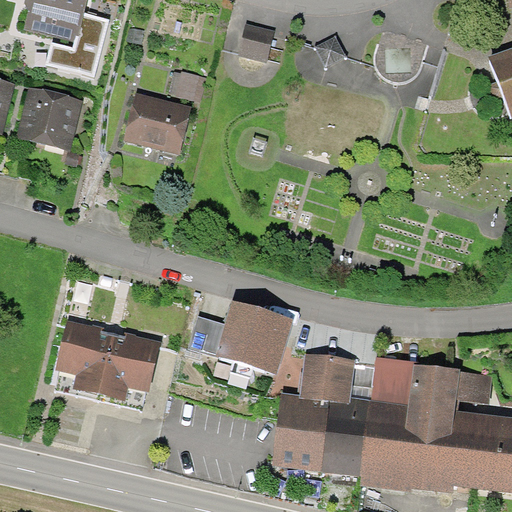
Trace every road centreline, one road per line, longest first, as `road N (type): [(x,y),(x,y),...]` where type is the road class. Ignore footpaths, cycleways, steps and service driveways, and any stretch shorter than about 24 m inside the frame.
road 1 (residential): [(0,215),(334,309),(452,325),(511,317)]
road 2 (secondary): [(0,462),(220,511)]
